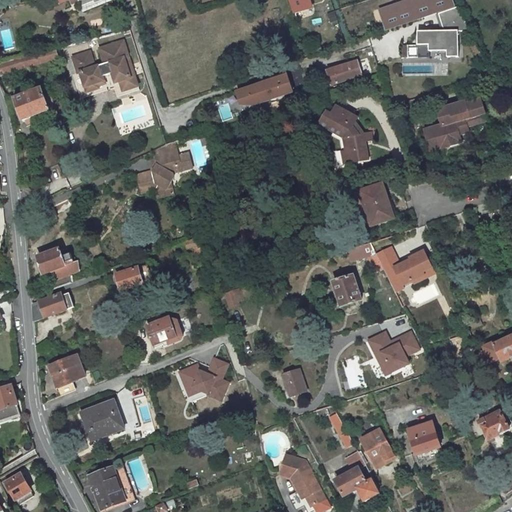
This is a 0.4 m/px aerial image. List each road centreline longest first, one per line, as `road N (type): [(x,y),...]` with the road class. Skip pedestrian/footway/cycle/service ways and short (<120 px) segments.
road 1 (residential): [(0,98),(9,128),(31,415)]
road 2 (residential): [(31,415),(214,342)]
